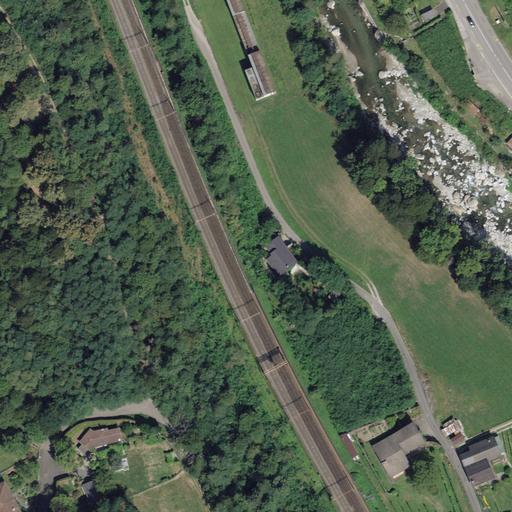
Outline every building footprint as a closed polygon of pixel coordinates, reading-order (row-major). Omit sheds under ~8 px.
[(276,94),(239,0),(225,0),(253,69),(244,72),(256,102),(276,94)] [(435,16),(432,10),(421,16),(424,22),(435,16)] [(278,279),(298,264),(279,238),(265,248),(271,257),(266,261),(278,279)] [(413,425),(373,448),(391,479),(411,468),(404,457),(425,445),(413,425)] [(91,453),(96,447),(123,442),(120,429),(108,431),(107,428),(92,431),(90,429),(79,443),(91,453)] [(461,434),(450,440),(453,446),(464,440),(461,434)] [(470,452),(459,457),(472,489),(494,480),(487,463),(501,457),(493,438),(469,448),(470,452)] [(20,511),(5,482),(0,484),(0,511),(20,511)]
